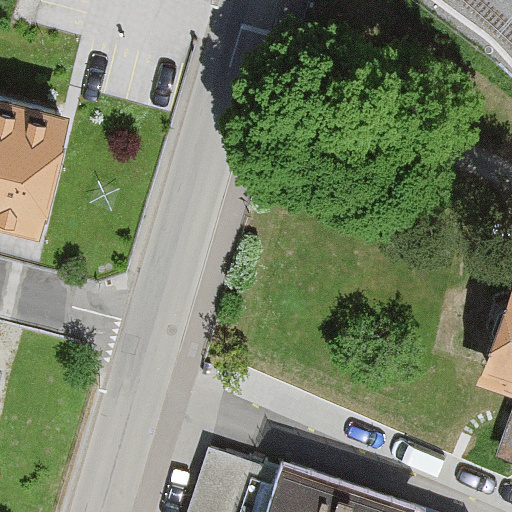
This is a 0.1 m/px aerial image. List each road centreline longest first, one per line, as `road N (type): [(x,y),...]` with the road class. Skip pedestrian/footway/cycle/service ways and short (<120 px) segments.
road 1 (residential): [(251,0),(158,329)]
road 2 (residential): [(158,329),(106,511)]
road 3 (residential): [(158,329),(0,289)]
